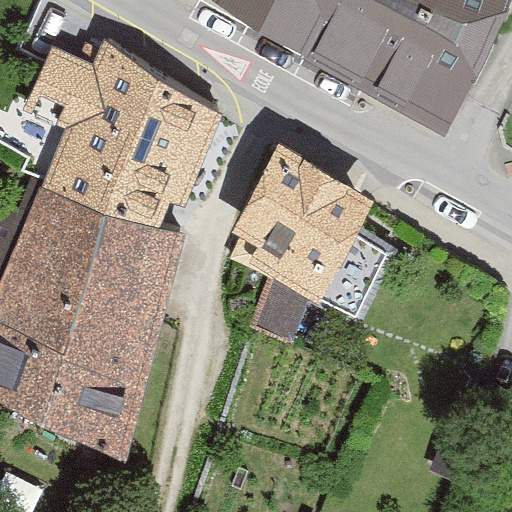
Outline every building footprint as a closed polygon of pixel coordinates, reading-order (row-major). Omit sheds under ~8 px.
[(509,0),(224,0),(449,126),(509,0)] [(206,108),(114,47),(103,69),(56,51),(37,101),(82,116),(54,190),(153,222),(206,108)] [(366,193),(283,147),(244,218),(255,225),(238,254),(362,306),(389,252),(346,228),(366,193)] [(153,222),(54,190),(48,187),(0,312),(0,386),(124,437),(178,232),(153,222)] [(262,315),(300,330),(317,288),(279,273),(262,315)]
